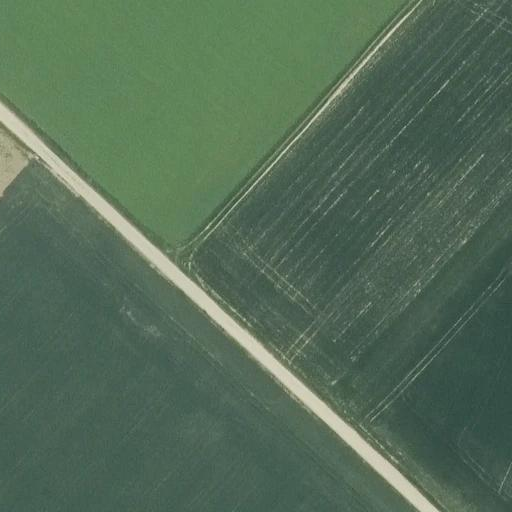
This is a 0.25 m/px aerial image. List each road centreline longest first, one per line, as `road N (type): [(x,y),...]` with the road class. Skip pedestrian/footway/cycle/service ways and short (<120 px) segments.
road 1 (track): [(429,511),(175,274)]
road 2 (track): [(175,274),(0,116)]
